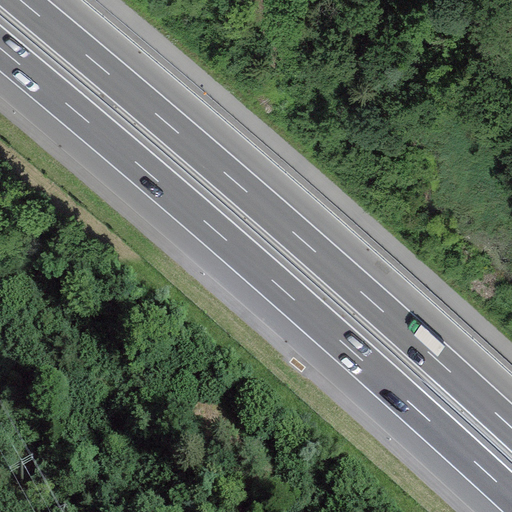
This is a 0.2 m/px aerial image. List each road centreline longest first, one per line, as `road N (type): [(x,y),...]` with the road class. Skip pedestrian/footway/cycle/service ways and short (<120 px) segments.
road 1 (motorway): [(0,48),(511,496)]
road 2 (motorway): [(511,428),(20,0)]
